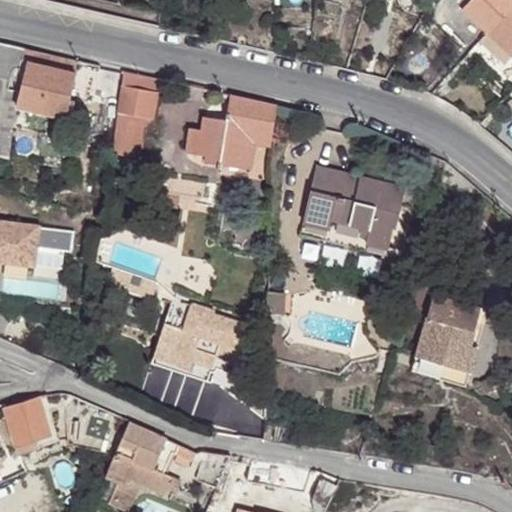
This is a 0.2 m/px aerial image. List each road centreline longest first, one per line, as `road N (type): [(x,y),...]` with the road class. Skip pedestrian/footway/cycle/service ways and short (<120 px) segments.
road 1 (unclassified): [(511,178),(423,116),(0,19)]
road 2 (residential): [(511,505),(495,493),(186,435),(48,371)]
